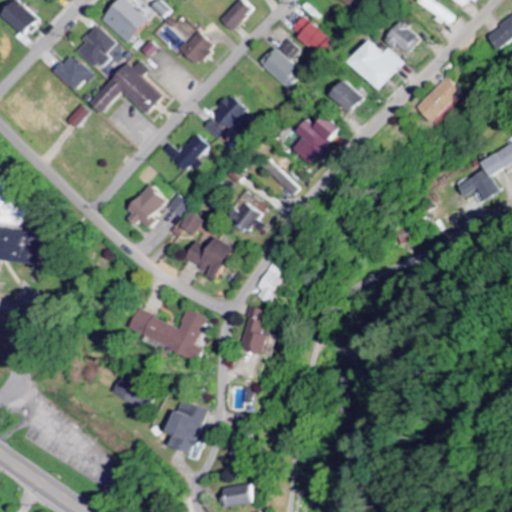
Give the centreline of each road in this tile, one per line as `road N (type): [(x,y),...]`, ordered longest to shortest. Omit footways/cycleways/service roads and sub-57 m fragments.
road 1 (residential): [(199,511),(199,485),(219,436),(228,325),(239,301),(364,138),(495,0)]
road 2 (residential): [(511,203),(361,284),(341,304),(310,373),(287,511)]
road 3 (residential): [(233,313),(157,272),(0,125)]
road 4 (residential): [(89,210),(290,0)]
road 5 (residential): [(0,93),(84,0)]
